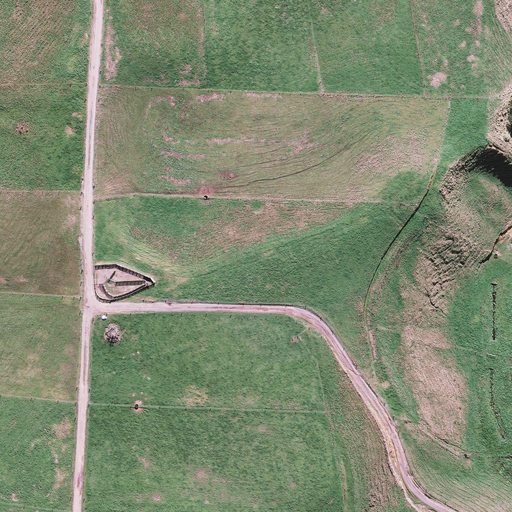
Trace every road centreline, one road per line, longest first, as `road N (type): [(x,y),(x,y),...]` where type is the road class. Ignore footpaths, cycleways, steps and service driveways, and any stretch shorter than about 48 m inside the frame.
road 1 (track): [(97,0),(90,301),(314,314),(391,414),(410,486),(422,499),(461,511)]
road 2 (track): [(77,511),(90,301)]
